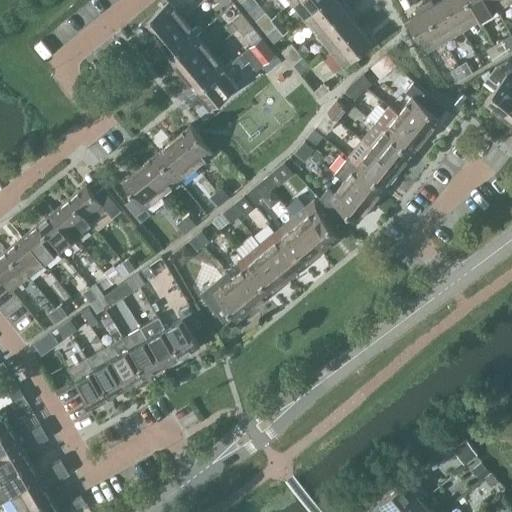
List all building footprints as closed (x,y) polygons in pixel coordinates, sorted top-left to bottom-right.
[(293,0),(292,1),(305,17),(326,0),(293,0)] [(338,0),(326,0),(305,17),(318,33),(347,10),(350,7),(344,0),(341,3),(338,0)] [(444,39),(461,29),(444,0),(439,0),(433,3),(432,0),(424,5),(444,39)] [(444,0),(461,29),(479,19),(467,0),(444,0)] [(467,0),(479,19),(497,9),(491,0),(467,0)] [(491,0),(497,9),(511,0),(491,0)] [(168,2),(141,24),(154,41),(182,18),(168,2)] [(425,50),(444,39),(424,5),(415,10),(417,13),(407,19),(425,50)] [(347,10),(318,33),(331,49),(360,26),(353,17),(356,14),(350,7),(347,10)] [(266,12),(256,20),(261,27),(271,19),(266,12)] [(243,13),(233,22),(238,28),(248,20),(243,13)] [(182,18),(154,41),(168,58),(196,35),(182,18)] [(271,19),(261,27),(267,33),(277,25),(271,19)] [(248,20),(238,28),(244,35),(254,27),(248,20)] [(233,22),(226,28),(231,34),(238,29),(238,28),(233,22)] [(366,36),(359,27),(331,50),(345,66),(376,40),(370,33),(366,36)] [(196,35),(168,58),(182,75),(210,52),(196,35)] [(252,45),(249,47),(264,64),(276,54),(262,37),(252,45)] [(502,41),(494,45),(501,56),(508,52),(502,41)] [(292,44),(282,52),(287,58),(297,50),(292,44)] [(494,45),(487,50),(493,61),(501,56),(494,45)] [(297,50),(287,58),(293,65),(303,57),(297,50)] [(210,52),(182,75),(196,91),(224,68),(210,52)] [(224,68),(196,91),(210,108),(238,85),(231,77),(246,64),(239,55),(224,68)] [(484,103),(501,117),(511,103),(511,80),(511,78),(511,62),(508,59),(496,66),(484,81),(494,89),(484,103)] [(466,62),(459,66),(465,77),(473,72),(466,62)] [(459,66),(452,70),(458,81),(465,77),(459,66)] [(364,73),(358,78),(366,88),(372,82),(364,73)] [(358,78),(351,83),(359,93),(366,88),(358,78)] [(412,97),(399,114),(427,137),(441,119),(439,118),(447,108),(432,95),(414,81),(406,92),(412,97)] [(324,83),(314,91),(320,98),(330,90),(324,83)] [(458,106),(466,96),(460,91),(452,101),(458,106)] [(332,106),(327,113),(336,120),(341,114),(347,107),(338,100),(337,99),(332,106)] [(511,103),(501,117),(511,125),(511,103)] [(427,137),(399,114),(389,107),(376,124),(413,154),(427,137)] [(327,113),(322,119),(331,126),(336,120),(327,113)] [(400,171),(413,154),(376,124),(362,140),(371,148),(400,171)] [(173,139),(196,167),(213,153),(190,125),(173,139)] [(179,180),(196,167),(173,139),(156,153),(179,180)] [(305,140),(300,147),(309,154),(314,148),(305,140)] [(300,147),(295,153),(304,161),(309,154),(300,147)] [(314,148),(309,154),(310,155),(316,160),(321,153),(314,148)] [(386,188),(400,171),(371,148),(358,165),(386,188)] [(163,194),(179,180),(156,153),(140,166),(163,194)] [(373,204),(386,188),(358,165),(348,158),(335,174),(373,204)] [(286,161),(269,174),(278,184),(279,185),(295,172),(286,161)] [(146,208),(163,194),(140,166),(123,180),(136,196),(126,204),(141,223),(152,214),(146,208)] [(269,174),(263,179),(271,189),(278,184),(269,174)] [(359,222),(373,204),(335,174),(335,175),(344,182),(335,194),(328,189),(320,200),(341,225),(349,214),(359,222)] [(263,179),(250,190),(258,199),(262,197),(271,189),(263,179)] [(225,201),(231,195),(223,185),(217,191),(225,201)] [(87,186),(71,199),(91,224),(106,211),(112,218),(122,210),(103,187),(94,194),(87,186)] [(217,191),(210,197),(218,207),(225,201),(217,191)] [(75,237),(91,224),(71,199),(55,212),(75,237)] [(315,199),(294,216),(322,251),(332,242),(340,236),(331,226),(334,223),(315,199)] [(236,201),(229,207),(238,217),(244,211),(236,201)] [(184,218),(190,214),(184,207),(178,211),(184,218)] [(229,207),(223,212),(230,221),(231,222),(238,217),(229,207)] [(59,250),(75,237),(55,212),(39,225),(59,250)] [(198,224),(190,214),(183,219),(191,229),(198,224)] [(294,216),(277,230),(305,265),(322,251),(294,216)] [(191,229),(183,219),(176,225),(185,235),(191,229)] [(258,238),(272,228),(266,220),(252,230),(258,238)] [(43,263),(59,250),(39,225),(23,238),(43,263)] [(202,229),(196,235),(204,245),(210,239),(202,229)] [(277,230),(260,244),(288,279),(305,265),(277,230)] [(196,235),(189,240),(197,250),(204,245),(196,235)] [(28,276),(43,263),(23,238),(7,252),(28,276)] [(260,244),(243,258),(271,292),(288,279),(260,244)] [(0,276),(11,290),(28,276),(7,252),(0,257),(0,276)] [(130,256),(122,262),(130,272),(137,267),(130,256)] [(243,269),(231,278),(255,306),(271,292),(243,258),(238,263),(243,269)] [(122,262),(115,267),(123,277),(130,272),(122,262)] [(140,271),(132,276),(140,286),(147,281),(140,271)] [(226,272),(199,294),(223,323),(233,315),(238,320),(255,306),(231,278),(226,272)] [(132,276),(125,281),(133,291),(140,286),(132,276)] [(97,283),(91,287),(97,297),(104,293),(103,291),(97,283)] [(91,287),(83,293),(90,303),(97,297),(91,287)] [(104,293),(97,297),(104,307),(111,302),(105,294),(104,293)] [(97,297),(90,303),(97,312),(104,307),(97,297)] [(55,309),(62,319),(69,314),(62,304),(55,309)] [(158,317),(181,357),(200,346),(191,332),(202,326),(190,305),(178,312),(182,319),(166,329),(159,316),(158,317)] [(89,306),(81,311),(92,327),(99,322),(89,306)] [(48,314),(55,324),(62,319),(55,309),(48,314)] [(164,367),(181,357),(158,317),(141,327),(164,367)] [(79,329),(72,318),(65,323),(72,333),(79,329)] [(72,333),(65,323),(58,328),(65,338),(72,333)] [(146,377),(164,367),(141,327),(123,337),(146,377)] [(128,388),(146,377),(123,337),(105,347),(128,388)] [(110,398),(128,388),(105,347),(87,357),(110,398)] [(92,408),(110,398),(87,357),(69,368),(92,408)] [(3,362),(0,364),(0,376),(9,369),(3,362)] [(18,384),(9,392),(14,400),(24,394),(18,384)] [(24,394),(14,400),(18,407),(28,401),(24,394)] [(0,432),(10,426),(0,408),(0,432)] [(40,423),(30,428),(34,436),(44,430),(40,423)] [(10,426),(0,432),(0,456),(20,444),(10,426)] [(44,430),(34,436),(38,443),(48,438),(44,430)] [(467,441),(454,450),(465,464),(476,456),(477,455),(467,441)] [(20,444),(0,456),(0,479),(31,462),(20,444)] [(60,458),(49,464),(54,472),(64,466),(60,458)] [(31,462),(0,479),(0,501),(1,503),(12,497),(41,480),(31,462)] [(481,462),(473,469),(482,480),(485,477),(490,473),(481,462)] [(64,466),(54,472),(58,479),(69,474),(64,466)] [(490,473),(485,477),(492,486),(499,480),(492,472),(490,473)] [(41,480),(12,497),(20,511),(27,511),(51,499),(41,480)] [(407,482),(368,511),(405,511),(421,500),(409,485),(407,482)] [(50,488),(56,501),(67,496),(61,483),(50,488)] [(81,495),(71,501),(75,509),(85,503),(81,495)] [(59,511),(51,499),(27,511),(59,511)] [(430,511),(421,500),(405,511),(430,511)]
